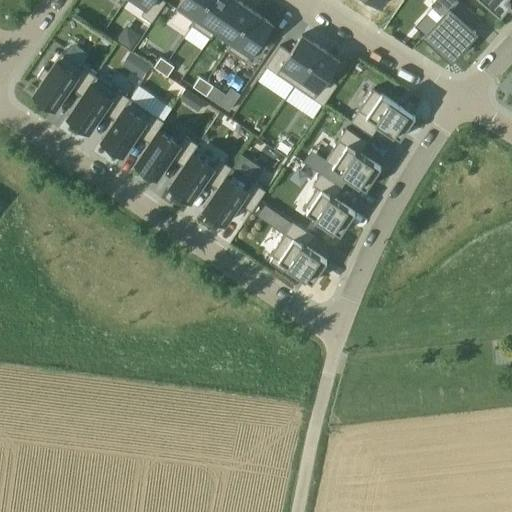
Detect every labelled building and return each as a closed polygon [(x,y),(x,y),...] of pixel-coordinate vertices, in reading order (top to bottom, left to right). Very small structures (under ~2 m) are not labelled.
[(136,0),(147,7),(141,15),(152,22),(166,1),(164,0),(136,0)] [(181,0),(176,9),(194,21),(195,21),(208,0),(181,0)] [(208,0),(195,21),(192,25),(210,37),(215,29),(235,0),(208,0)] [(237,0),(235,0),(215,29),(216,30),(232,41),(233,41),(254,11),(237,0)] [(366,0),(382,10),(388,0),(366,0)] [(443,14),(425,34),(451,59),(476,32),(472,29),(457,16),(465,7),(480,20),(481,19),(459,0),(434,0),(431,4),(432,5),(443,14)] [(482,0),(500,16),(511,4),(506,0),(482,0)] [(233,41),(228,49),(246,62),(273,24),(254,11),(233,41)] [(280,45),(266,66),(295,86),(321,47),(302,34),(290,52),(280,45)] [(321,47),(295,86),(323,105),(337,84),(327,77),(339,60),(321,47)] [(42,80),(33,93),(55,108),(69,88),(81,96),(95,75),(61,52),(49,71),(44,67),(37,77),(42,80)] [(161,57),(154,67),(161,71),(167,61),(161,57)] [(151,66),(143,60),(134,72),(142,78),(151,66)] [(167,61),(161,71),(167,76),(174,66),(167,61)] [(81,96),(67,116),(89,131),(103,110),(115,119),(129,98),(95,75),(81,96)] [(200,76),(193,86),(200,91),(206,81),(200,76)] [(206,81),(200,91),(206,95),(213,85),(206,81)] [(188,104),(195,94),(185,88),(179,97),(188,104)] [(373,88),(351,121),(372,135),(379,124),(400,138),(415,116),(373,88)] [(115,119),(101,139),(123,154),(137,133),(149,142),(158,129),(164,121),(129,98),(115,119)] [(346,127),(324,160),(366,189),(381,167),(360,153),(367,142),(346,127)] [(149,142),(135,162),(157,177),(171,156),(183,165),(192,152),(198,144),(185,135),(179,143),(158,129),(149,142)] [(312,147),(325,157),(336,142),(323,132),(312,147)] [(183,165),(169,185),(191,200),(205,179),(217,188),(226,175),(232,167),(219,158),(213,166),(192,152),(183,165)] [(317,187),(302,208),(340,234),(355,212),(334,198),(342,187),(321,173),(313,184),(317,187)] [(217,188),(203,208),(225,223),(239,203),(251,211),(266,190),(253,181),(247,189),(226,175),(217,188)] [(273,256),(270,261),(283,270),(286,265),(312,282),(327,260),(306,246),(314,235),(293,221),(270,254),(273,256)]
